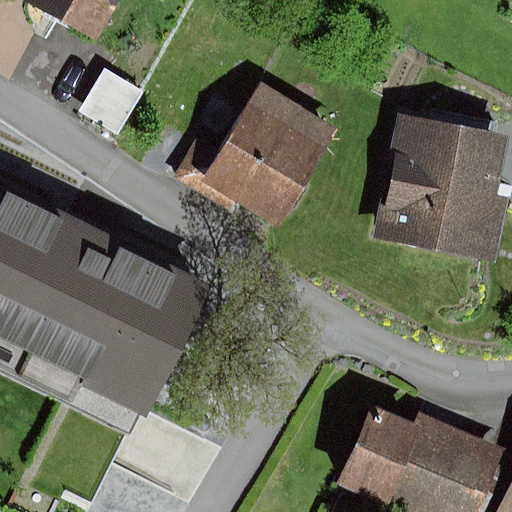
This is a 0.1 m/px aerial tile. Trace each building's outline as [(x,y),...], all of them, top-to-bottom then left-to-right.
[(116,0),(22,0),(21,2),(93,42),(116,0)] [(102,70),(76,113),(114,136),(140,92),(102,70)] [(337,126),(260,82),(222,149),(196,135),(171,177),(233,213),(237,205),(278,228),(337,126)] [(500,137),(397,118),(374,244),(490,265),(501,203),(488,201),(500,137)] [(196,289),(0,191),(0,350),(132,417),(196,289)] [(411,424),(367,405),(331,484),(393,511),(474,511),(502,451),(416,413),(411,424)] [(511,511),(511,471),(493,511),(511,511)]
